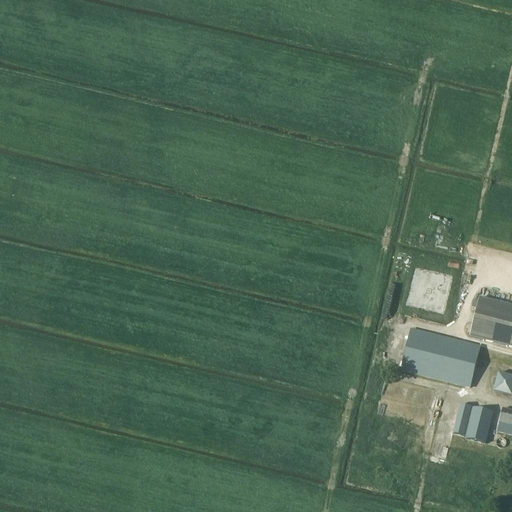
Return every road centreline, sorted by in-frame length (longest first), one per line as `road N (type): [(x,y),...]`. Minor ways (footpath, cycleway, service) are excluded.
road 1 (track): [(511,51),(424,68),(323,511)]
road 2 (track): [(511,69),(475,238),(495,267)]
road 3 (track): [(402,323),(452,332),(489,269),(511,263)]
